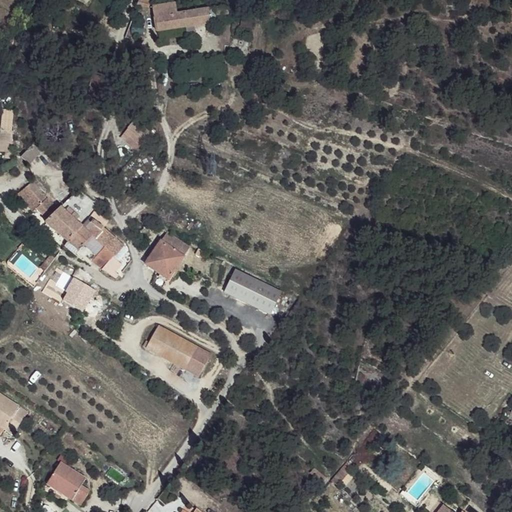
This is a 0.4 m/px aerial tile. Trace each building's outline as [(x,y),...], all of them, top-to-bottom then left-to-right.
[(174,4),(153,7),(158,31),(210,24),(210,19),(209,10),(177,14),(174,4)] [(228,11),(209,10),(210,19),(228,17),(228,11)] [(156,132),(139,119),(130,131),(148,146),(156,132)] [(0,149),(13,150),(13,130),(0,129),(0,149)] [(20,154),(26,163),(43,151),(38,143),(20,154)] [(60,208),(32,182),(27,186),(42,202),(36,210),(47,221),(60,208)] [(42,202),(27,186),(20,193),(36,210),(42,202)] [(79,186),(69,200),(83,213),(94,202),(79,186)] [(83,213),(69,200),(60,208),(76,221),(83,213)] [(99,206),(94,202),(83,213),(89,219),(99,206)] [(76,221),(60,208),(47,221),(45,223),(68,241),(81,226),(76,221)] [(89,219),(83,213),(76,221),(81,226),(89,219)] [(104,229),(89,219),(81,226),(68,241),(101,268),(116,251),(123,242),(104,229)] [(191,249),(167,234),(162,241),(184,256),(191,249)] [(184,256),(162,241),(146,262),(169,278),(184,256)] [(125,259),(116,251),(101,268),(112,274),(125,259)] [(88,286),(80,279),(60,304),(69,311),(88,286)] [(274,306),(234,280),(219,299),(260,328),(274,306)] [(100,296),(88,286),(69,311),(81,320),(100,296)] [(149,348),(200,379),(210,362),(159,332),(149,348)] [(24,415),(0,398),(0,430),(3,432),(10,436),(24,415)] [(83,484),(59,468),(45,486),(65,502),(75,510),(87,496),(81,491),(83,484)] [(326,478),(315,468),(310,473),(321,483),(326,478)] [(65,502),(45,486),(42,495),(61,507),(65,502)]
